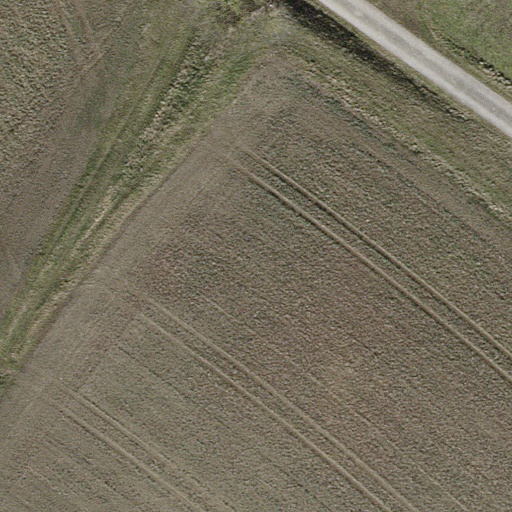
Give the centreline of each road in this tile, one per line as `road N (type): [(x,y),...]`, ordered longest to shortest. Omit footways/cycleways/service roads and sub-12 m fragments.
road 1 (track): [(0,355),(116,171),(198,0)]
road 2 (track): [(511,117),(349,0)]
